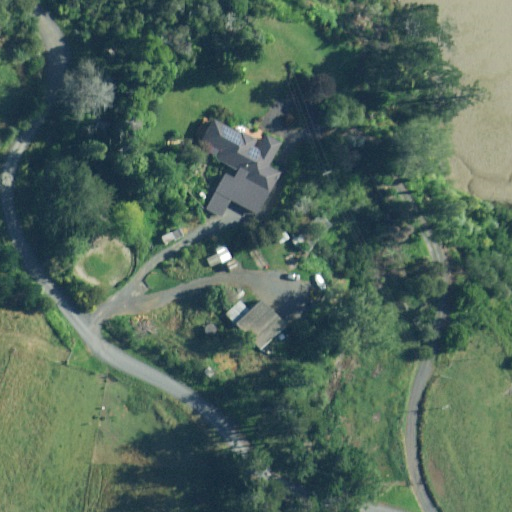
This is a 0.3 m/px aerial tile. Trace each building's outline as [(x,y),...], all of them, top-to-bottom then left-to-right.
[(263,136),(261,140),(241,130),(240,133),(212,118),(200,142),(209,146),(206,152),(214,156),(213,158),(238,170),(234,178),(224,173),(206,208),(223,217),(232,200),(258,214),(280,172),(268,165),(279,144),(263,136)] [(162,236),(165,243),(174,239),(176,242),(186,237),(181,227),(162,236)] [(231,258),(226,245),(216,249),(218,253),(208,257),(211,266),(225,261),(229,270),(238,267),(234,257),(231,258)] [(284,326),(260,300),(248,311),(239,301),(225,314),(258,350),(284,326)] [(383,417),(365,412),(360,434),(379,438),(383,417)]
